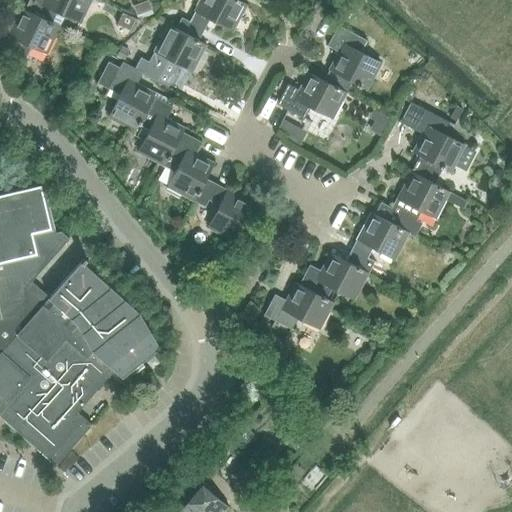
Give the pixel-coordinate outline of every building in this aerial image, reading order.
[(28,0),(24,9),(60,25),(64,15),(81,23),(91,0),(28,0)] [(148,0),(145,0),(134,5),(137,13),(151,8),(148,0)] [(194,12),(189,21),(182,17),(175,28),(168,24),(167,25),(194,39),(195,37),(198,39),(209,18),(233,31),(247,4),(239,0),(198,0),(193,11),(194,12)] [(0,45),(18,54),(24,42),(47,53),(60,25),(52,22),(24,9),(20,7),(11,26),(0,20),(0,45)] [(122,12),(116,24),(130,31),(136,18),(122,12)] [(135,68),(142,72),(156,80),(169,58),(192,71),(206,45),(198,41),(199,40),(198,39),(195,37),(194,39),(167,25),(153,50),(154,51),(148,61),(141,57),(135,68)] [(328,68),(323,79),(346,91),(351,81),(367,89),(382,63),(362,52),(359,50),(365,40),(338,25),(337,27),(329,42),(327,45),(338,51),(328,68)] [(120,47),(115,56),(124,60),(129,51),(120,47)] [(139,124),(140,123),(142,120),(141,119),(152,96),(155,93),(136,82),(142,72),(135,68),(123,61),(119,67),(107,61),(96,83),(108,89),(109,88),(120,94),(108,116),(134,131),(138,123),(139,124)] [(332,119),(346,92),(307,71),(298,89),(287,84),(277,104),(303,118),(309,107),(332,119)] [(410,87),(404,99),(409,102),(416,90),(410,87)] [(137,151),(164,166),(167,159),(169,160),(171,155),(170,155),(182,132),(184,127),(166,117),(172,107),(152,96),(141,119),(142,120),(140,123),(150,129),(137,151)] [(456,105),(450,117),(456,120),(463,109),(456,105)] [(420,155),(416,163),(412,172),(438,186),(439,185),(434,183),(442,167),(451,172),(465,145),(442,133),(448,121),(421,107),(411,127),(421,133),(412,151),(420,155)] [(282,119),(277,128),(288,134),(293,125),(282,119)] [(166,186),(193,201),(196,194),(197,194),(199,190),(198,190),(205,178),(214,161),(196,151),(201,142),(182,132),(170,155),(171,155),(169,160),(167,159),(164,166),(174,172),(166,186)] [(379,202),(373,213),(398,227),(399,226),(403,228),(402,229),(409,233),(409,232),(415,235),(420,224),(414,221),(419,210),(435,219),(449,191),(439,185),(438,186),(412,172),(410,171),(396,198),(397,199),(392,209),(379,202)] [(227,190),(216,184),(205,178),(198,190),(199,190),(197,194),(196,194),(193,201),(193,200),(204,206),(208,198),(219,204),(207,227),(233,241),(254,202),(228,188),(227,190)] [(32,295),(24,288),(69,238),(61,230),(51,232),(40,185),(1,195),(0,189),(0,415),(56,464),(91,424),(77,411),(114,369),(121,377),(159,347),(139,311),(83,262),(86,259),(84,257),(42,304),(32,295)] [(446,199),(462,207),(466,198),(450,190),(446,199)] [(192,201),(186,213),(191,216),(197,204),(192,201)] [(357,240),(351,251),(346,261),(357,267),(357,266),(361,268),(361,269),(368,273),(369,272),(368,272),(374,261),(367,257),(372,247),(395,259),(409,233),(402,229),(403,228),(399,226),(398,227),(373,213),(370,212),(356,239),(357,240)] [(309,265),(299,284),(326,298),(331,288),(354,300),(368,273),(361,269),(361,268),(357,266),(357,267),(346,261),(329,253),(320,270),(309,265)] [(446,254),(442,258),(443,263),(446,266),(451,265),(454,262),(454,257),(450,254),(446,254)] [(326,298),(299,284),(294,281),(285,299),(274,294),(264,314),(274,319),(287,326),(291,328),(296,317),(320,329),(334,302),(326,298)] [(274,319),(271,325),(284,332),(287,326),(274,319)] [(147,363),(153,370),(160,364),(154,357),(147,363)] [(175,511),(222,511),(227,507),(200,484),(175,511)] [(277,487),(267,498),(273,503),(283,492),(277,487)]
